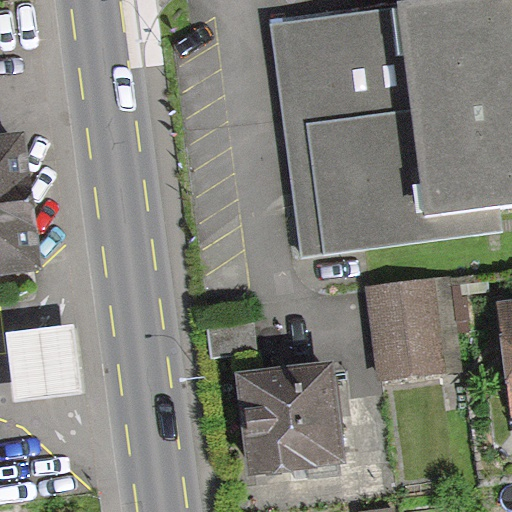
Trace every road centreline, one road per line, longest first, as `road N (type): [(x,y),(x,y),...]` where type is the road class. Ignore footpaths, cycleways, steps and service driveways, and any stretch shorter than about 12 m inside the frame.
road 1 (primary): [(88,0),(155,511)]
road 2 (unknown): [(245,0),(279,294),(286,314),(355,332)]
